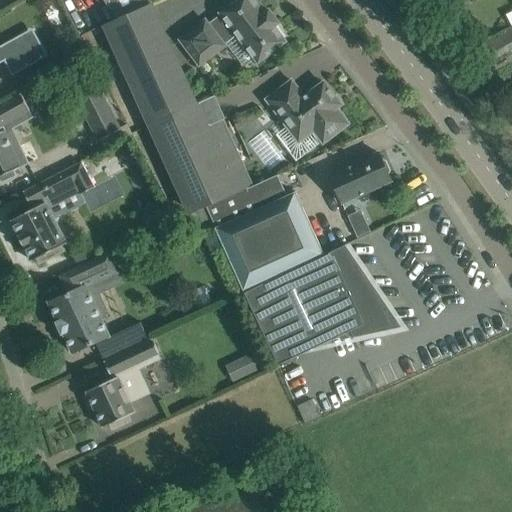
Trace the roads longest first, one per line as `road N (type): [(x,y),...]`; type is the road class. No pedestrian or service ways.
road 1 (residential): [(511,271),(308,0)]
road 2 (secondary): [(511,199),(361,0)]
road 3 (residential): [(55,511),(0,335)]
